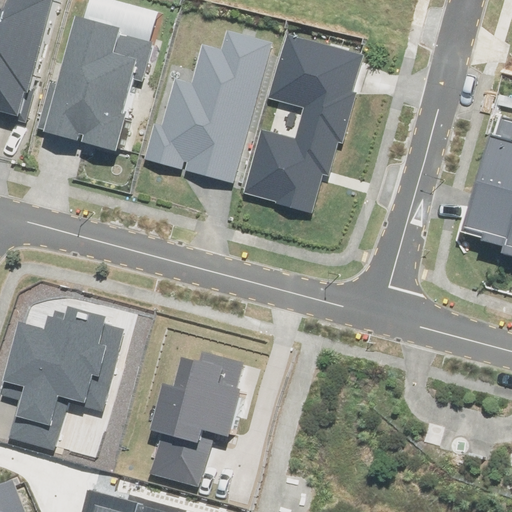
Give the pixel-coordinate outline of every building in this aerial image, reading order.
[(0,141),(2,142),(11,144),(18,112),(40,117),(66,0),(0,0),(0,1),(0,141)] [(87,12),(54,132),(128,152),(138,112),(131,110),(140,78),(148,80),(159,41),(132,34),(134,25),(87,12)] [(240,179),(276,35),(229,24),(224,46),(210,42),(200,80),(181,75),(169,123),(157,120),(148,157),(240,179)] [(266,127),(249,191),(316,211),(329,171),(334,172),(344,139),(348,139),(369,55),(290,33),(274,95),(310,104),(301,137),(266,127)] [(493,239),(511,243),(511,116),(505,114),(476,225),(496,230),(493,239)] [(26,396),(17,433),(62,444),(73,399),(111,409),(132,326),(117,322),(118,317),(77,306),(75,313),(62,310),(58,326),(27,318),(9,392),(26,396)] [(173,383),(152,472),(202,484),(215,430),(239,435),(250,388),(241,386),(247,360),(209,351),(207,360),(187,355),(180,384),(173,383)] [(0,511),(34,511),(20,473),(0,480),(0,511)] [(197,511),(185,509),(184,511),(143,511),(146,502),(96,489),(90,511),(197,511)]
